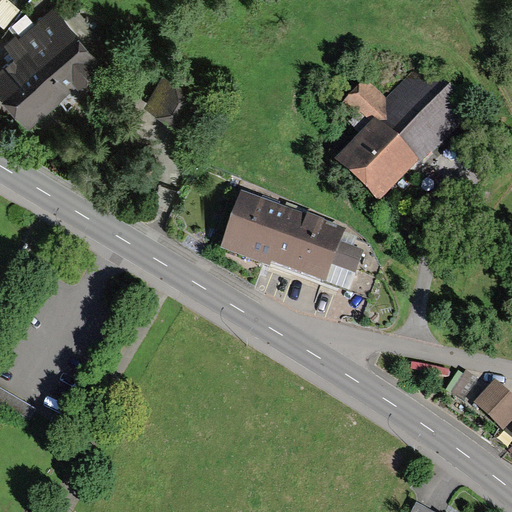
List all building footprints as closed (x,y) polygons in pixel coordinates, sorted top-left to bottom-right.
[(0,56),(0,79),(26,113),(101,53),(63,6),(0,56)] [(327,157),(372,198),(454,110),(409,69),(327,157)] [(162,74),(142,101),(178,127),(198,100),(162,74)] [(240,201),(223,247),(338,288),(355,242),(240,201)] [(475,406),(498,424),(511,405),(511,393),(495,380),(475,406)] [(411,511),(435,511),(417,502),(411,511)]
